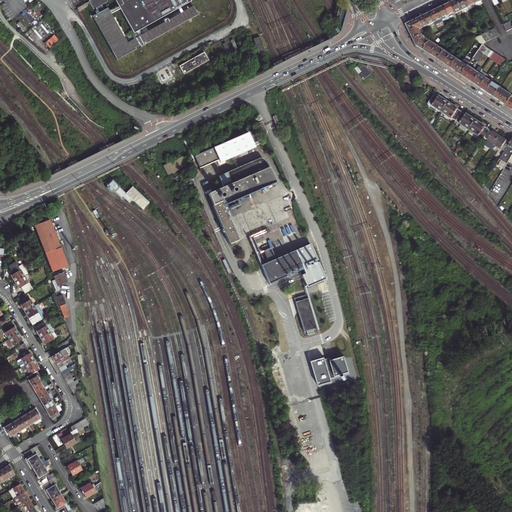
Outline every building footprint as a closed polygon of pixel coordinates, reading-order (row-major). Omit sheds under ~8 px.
[(191,2),(189,0),(114,0),(134,34),(137,32),(139,37),(127,43),(113,18),(108,8),(104,10),(102,5),(108,2),(106,0),(91,0),(91,1),(93,4),(95,9),(98,7),(100,10),(98,11),(99,13),(93,17),(117,60),(137,49),(136,47),(140,45),(141,47),(198,15),(193,6),(149,31),(145,33),(143,29),(146,27),(191,2)] [(461,11),(468,8),(464,0),(457,0),(456,1),(461,11)] [(464,0),(468,8),(469,11),(476,7),(472,0),(464,0)] [(455,14),(461,11),(456,1),(454,2),(450,4),(454,13),(455,14)] [(454,13),(450,4),(448,5),(444,7),(448,16),(454,13)] [(441,8),(437,10),(441,19),(448,16),(444,7),(441,8)] [(441,19),(437,10),(434,12),(430,13),(435,22),(441,19)] [(435,22),(430,13),(427,15),(423,17),(428,26),(435,22)] [(413,38),(413,40),(422,35),(419,30),(428,26),(423,17),(418,19),(406,25),(407,27),(410,33),(412,36),(413,38)] [(511,28),(511,25),(510,22),(503,25),(507,31),(511,28)] [(495,28),(488,32),(492,39),(499,35),(495,28)] [(488,32),(482,35),(485,42),(492,39),(488,32)] [(423,50),(429,42),(425,40),(425,39),(424,37),(423,38),(422,35),(413,40),(415,43),(416,45),(420,48),(423,50)] [(477,41),(482,45),(483,45),(485,42),(482,35),(474,39),(477,41)] [(258,54),(264,51),(259,38),(253,40),(258,54)] [(427,53),(431,55),(436,46),(429,42),(423,50),(427,53)] [(438,60),(444,51),(436,46),(431,55),(432,56),(436,59),(438,60)] [(450,55),(444,51),(438,60),(442,63),(444,64),(450,55)] [(478,51),(473,58),(478,61),(483,54),(482,53),(478,51)] [(494,52),(490,59),(497,63),(501,57),(494,52)] [(205,54),(178,66),(182,75),(209,63),(205,54)] [(448,67),(450,68),(456,60),(450,55),(444,64),(448,67)] [(456,60),(450,68),(453,70),(456,72),(462,63),(456,60)] [(371,74),(362,62),(354,68),(363,80),(371,74)] [(465,78),(473,84),(479,74),(482,70),(479,68),(476,72),(469,67),(472,63),(471,62),(467,67),(461,76),(465,78)] [(467,67),(462,63),(456,72),(459,74),(461,76),(467,67)] [(480,88),(486,79),(479,74),(473,84),(476,86),(480,88)] [(492,83),(486,79),(480,88),(483,91),(486,92),(492,83)] [(493,97),(500,88),(492,83),(486,92),(488,94),(492,96),(493,97)] [(500,102),(506,106),(511,99),(511,96),(500,88),(493,97),(500,102)] [(438,96),(434,94),(428,103),(432,106),(441,112),(448,102),(441,98),(438,96)] [(454,107),(448,102),(441,112),(451,118),(456,121),(461,112),(457,109),(458,109),(454,107)] [(465,114),(461,112),(456,121),(460,123),(459,124),(469,130),(475,120),(470,117),(466,114),(465,114)] [(483,125),(475,120),(469,130),(479,136),(483,139),(484,138),(489,129),(485,127),(485,126),(483,125)] [(267,133),(262,122),(258,123),(263,135),(267,133)] [(494,133),(489,129),(484,138),(494,145),(499,136),(494,133)] [(220,163),(255,148),(249,132),(213,148),(195,156),(200,168),(219,160),(220,163)] [(504,152),(510,143),(506,141),(505,140),(499,136),(494,145),(504,152)] [(503,161),(507,163),(511,155),(511,139),(510,143),(504,152),(500,159),(503,161)] [(187,166),(183,156),(163,166),(168,175),(187,166)] [(212,206),(222,229),(224,233),(229,245),(238,241),(246,238),(245,236),(237,215),(229,218),(224,206),(276,183),(269,167),(268,168),(265,161),(264,160),(264,159),(263,159),(262,158),(261,158),(260,158),(259,158),(218,176),(223,187),(208,194),(213,205),(212,206)] [(143,210),(149,203),(132,187),(126,194),(119,187),(112,180),(107,186),(108,187),(108,188),(108,189),(108,190),(109,191),(110,192),(111,192),(113,192),(114,193),(115,191),(122,198),(123,197),(130,203),(133,200),(143,210)] [(484,184),(481,188),(488,195),(490,192),(484,184)] [(264,214),(280,208),(280,207),(278,201),(276,200),(262,207),(261,208),(264,214)] [(259,205),(237,215),(245,236),(268,224),(259,205)] [(282,211),(281,211),(267,217),(266,218),(268,224),(269,224),(284,218),(284,217),(282,211)] [(68,266),(62,250),(59,244),(50,220),(34,226),(52,272),(68,266)] [(268,262),(261,265),(263,269),(269,284),(304,269),(306,274),(302,276),(304,279),(307,287),(326,279),(325,277),(311,247),(310,244),(276,259),(271,248),(263,252),(268,262)] [(13,280),(15,282),(24,276),(27,274),(24,269),(23,268),(21,265),(18,267),(15,262),(8,266),(13,274),(11,276),(13,280)] [(54,277),(58,286),(67,283),(63,273),(54,277)] [(28,283),(24,276),(15,282),(17,287),(19,289),(21,287),(25,293),(32,289),(29,283),(28,283)] [(22,308),(24,312),(34,306),(30,300),(27,295),(20,299),(21,299),(19,301),(22,305),(20,305),(22,308)] [(58,296),(56,297),(60,308),(64,318),(67,317),(70,316),(62,295),(58,296)] [(298,314),(303,332),(316,328),(306,295),(294,298),(298,314)] [(38,304),(34,306),(24,312),(27,317),(32,325),(46,317),(38,304)] [(0,321),(0,326),(10,320),(8,317),(0,321)] [(39,336),(40,338),(50,333),(46,326),(43,322),(34,328),(39,336)] [(5,333),(9,339),(18,333),(15,329),(14,327),(5,333)] [(21,338),(18,333),(9,339),(5,341),(9,348),(13,346),(22,340),(21,338)] [(54,339),(50,333),(40,338),(43,342),(44,345),(54,339)] [(28,350),(26,346),(18,351),(17,352),(13,354),(15,357),(18,355),(19,355),(28,350)] [(68,354),(65,348),(51,357),(54,361),(57,366),(69,358),(70,358),(67,354),(68,354)] [(280,354),(308,452),(314,450),(318,449),(323,448),(294,350),(285,353),(280,354)] [(21,367),(34,360),(31,355),(30,353),(20,359),(21,359),(17,361),(20,368),(21,367)] [(65,365),(71,361),(69,358),(57,366),(59,369),(65,365)] [(325,358),(311,362),(318,387),(333,382),(332,378),(350,373),(345,358),(336,361),(331,362),(330,359),(326,360),(325,358)] [(36,364),(34,360),(21,367),(23,372),(27,370),(30,375),(37,371),(40,369),(36,364)] [(73,369),(71,366),(67,368),(60,372),(62,375),(69,371),(73,369)] [(29,382),(32,387),(43,381),(44,380),(42,377),(41,378),(37,371),(30,375),(26,378),(29,382)] [(78,381),(77,380),(74,382),(68,385),(70,389),(76,385),(78,384),(78,381)] [(34,391),(36,394),(45,388),(42,384),(44,382),(43,381),(32,387),(34,391)] [(75,394),(80,392),(76,385),(70,389),(74,395),(75,394)] [(38,397),(39,399),(50,393),(51,392),(50,390),(47,392),(45,388),(36,394),(38,397)] [(41,403),(43,405),(51,400),(53,398),(50,393),(39,399),(41,403)] [(45,408),(46,411),(56,405),(56,403),(53,405),(51,400),(43,405),(45,408)] [(52,420),(53,420),(56,418),(60,415),(58,412),(61,410),(58,405),(57,406),(56,405),(46,411),(50,417),(52,420)] [(35,410),(32,412),(31,412),(27,414),(33,424),(33,423),(40,418),(40,419),(41,419),(39,416),(35,410)] [(20,419),(26,428),(25,427),(32,423),(33,424),(27,414),(24,416),(22,417),(20,419)] [(12,423),(18,433),(18,432),(25,427),(25,428),(26,428),(20,419),(17,420),(16,421),(12,423)] [(5,428),(8,434),(10,437),(10,436),(17,432),(18,433),(12,423),(10,425),(9,425),(5,428)] [(79,438),(76,433),(72,436),(71,434),(66,437),(61,440),(66,449),(71,446),(76,443),(75,441),(79,438)] [(38,450),(36,446),(30,449),(33,454),(25,459),(27,462),(28,461),(30,464),(33,469),(42,464),(35,452),(38,450)] [(323,465),(318,449),(314,450),(318,466),(323,465)] [(81,464),(78,460),(72,464),(67,467),(72,476),(77,473),(82,470),(79,465),(81,464)] [(47,461),(42,464),(33,469),(35,473),(38,477),(36,477),(38,481),(46,476),(49,480),(55,477),(52,473),(49,475),(44,467),(49,464),(47,461)] [(9,466),(8,466),(7,467),(4,469),(9,477),(14,474),(13,472),(9,466)] [(0,472),(4,480),(9,477),(4,469),(2,470),(0,470),(0,472)] [(57,480),(55,477),(49,480),(52,485),(44,490),(46,493),(47,492),(48,494),(52,500),(60,494),(53,483),(57,480)] [(93,488),(94,487),(92,482),(85,486),(80,489),(85,498),(90,495),(95,492),(93,488)] [(23,490),(20,484),(9,491),(14,498),(25,492),(23,490)] [(27,496),(25,492),(14,498),(18,506),(19,505),(21,504),(29,499),(27,496)] [(68,506),(60,494),(52,500),(54,503),(56,507),(55,508),(57,511),(65,507),(67,511),(73,508),(71,504),(68,506)] [(99,511),(105,509),(103,498),(93,504),(99,511)] [(32,504),(29,499),(21,504),(19,505),(21,508),(20,509),(22,511),(24,511),(34,507),(32,504)]
